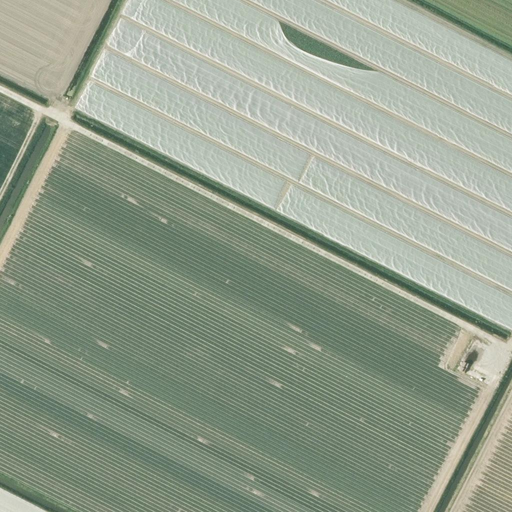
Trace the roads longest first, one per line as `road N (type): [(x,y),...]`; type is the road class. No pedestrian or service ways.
road 1 (track): [(511,351),(0,90)]
road 2 (track): [(454,511),(511,403)]
